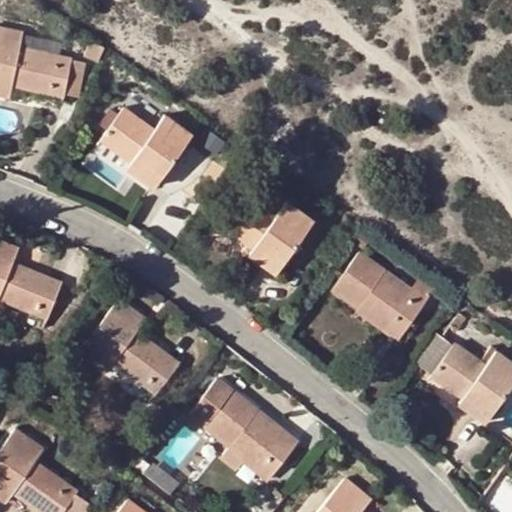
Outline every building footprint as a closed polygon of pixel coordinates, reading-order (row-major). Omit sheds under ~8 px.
[(64,91),(70,58),(21,47),(23,33),(0,28),(0,91),(2,82),(13,84),(64,95),(64,91)] [(98,59),(103,47),(90,42),(86,54),(98,59)] [(85,62),(70,58),(64,91),(79,94),(85,62)] [(0,92),(10,95),(13,84),(2,82),(0,91),(0,92)] [(155,184),(190,134),(164,114),(154,128),(122,107),(100,138),(131,160),(134,155),(146,163),(139,173),(155,184)] [(127,165),(139,173),(146,163),(134,155),(131,160),(127,165)] [(276,271),(312,219),(286,200),(275,215),(245,193),(223,225),(254,247),(250,252),(276,271)] [(363,248),(370,237),(360,230),(352,240),(363,248)] [(0,296),(47,316),(61,282),(13,263),(18,248),(0,240),(0,296)] [(25,244),(20,258),(40,265),(45,251),(25,244)] [(386,270),(359,250),(334,287),(358,306),(363,300),(402,330),(434,287),(419,276),(410,287),(408,291),(383,274),(386,270)] [(339,269),(349,256),(343,252),(333,265),(339,269)] [(410,287),(386,270),(383,274),(408,291),(410,287)] [(80,349),(97,362),(104,353),(114,360),(156,391),(178,362),(136,331),(145,320),(118,299),(80,349)] [(395,339),(402,330),(363,300),(358,306),(356,310),(395,339)] [(455,332),(464,318),(457,312),(448,325),(452,328),(451,330),(455,332)] [(485,420),(511,381),(511,361),(495,349),(484,364),(453,342),(452,344),(435,332),(414,361),(462,395),(465,390),(474,397),(467,407),(485,420)] [(106,370),(114,360),(104,353),(97,362),(106,370)] [(48,394),(41,389),(34,398),(41,403),(48,394)] [(297,440),(285,430),(281,435),(253,413),(257,409),(232,389),(203,424),(229,444),(219,456),(236,468),(244,459),(249,452),(263,464),(258,471),(268,479),(297,440)] [(458,401),(467,407),(474,397),(465,390),(462,395),(458,401)] [(196,425),(202,417),(182,402),(176,409),(196,425)] [(285,430),(257,409),(253,413),(281,435),(285,430)] [(0,449),(0,487),(3,483),(13,490),(43,511),(60,511),(76,490),(34,459),(42,447),(15,428),(0,449)] [(244,459),(258,471),(263,464),(249,452),(244,459)] [(316,511),(363,511),(361,510),(370,499),(344,477),(316,511)] [(0,495),(6,500),(13,490),(3,483),(0,487),(0,495)] [(144,511),(127,499),(117,511),(144,511)]
